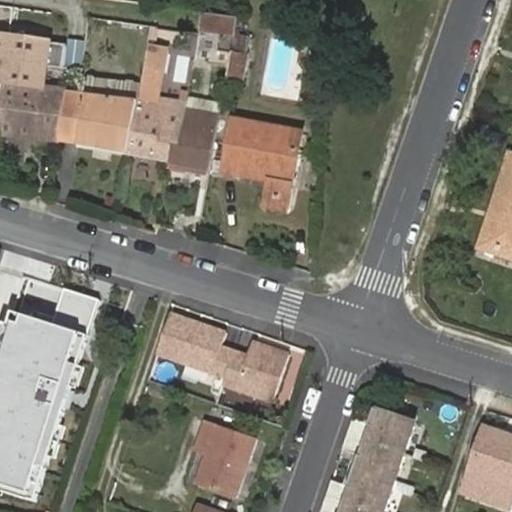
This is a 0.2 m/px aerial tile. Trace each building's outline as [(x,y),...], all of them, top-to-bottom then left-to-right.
[(239,37),(241,17),(205,14),(204,34),(239,37)] [(43,86),(49,43),(0,36),(0,113),(5,79),(43,86)] [(71,91),(80,47),(49,43),(43,86),(71,91)] [(235,51),(230,82),(246,85),(252,54),(235,51)] [(0,113),(0,133),(62,140),(71,91),(43,86),(5,79),(0,113)] [(71,91),(62,140),(132,153),(142,104),(83,93),(71,91)] [(142,104),(132,153),(173,160),(179,135),(184,111),(142,104)] [(192,137),(195,113),(184,111),(179,135),(192,137)] [(220,117),(195,113),(192,137),(179,135),(173,160),(210,166),(220,117)] [(236,120),(227,170),(273,178),(294,182),(303,133),(236,120)] [(511,160),(505,158),(487,217),(492,219),(484,248),(511,256),(511,160)] [(289,209),(294,182),(273,178),(268,206),(289,209)] [(492,219),(487,217),(478,246),(484,248),(492,219)] [(102,300),(25,276),(0,358),(0,488),(40,501),(102,300)] [(234,351),(222,347),(227,333),(170,314),(157,353),(225,376),(231,358),(234,351)] [(231,358),(225,376),(223,383),(272,400),(288,353),(251,341),(246,355),(244,362),(231,358)] [(246,355),(234,351),(231,358),(244,362),(246,355)] [(387,511),(418,419),(377,405),(372,421),(356,416),(345,447),(362,452),(352,483),(335,478),(325,510),(332,511),(387,511)] [(224,417),(205,478),(242,490),(262,429),(224,417)] [(511,505),(511,438),(486,429),(464,494),(511,509),(511,505)] [(206,499),(201,511),(242,511),(244,510),(206,499)]
